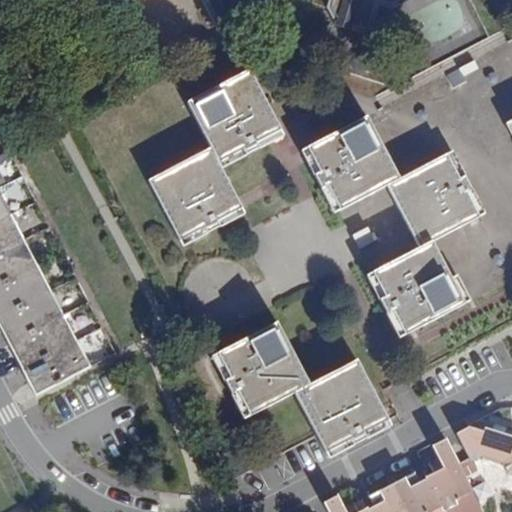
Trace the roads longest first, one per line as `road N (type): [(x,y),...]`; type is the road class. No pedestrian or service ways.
road 1 (residential): [(252,511),(511,379)]
road 2 (residential): [(0,398),(27,455),(97,511)]
